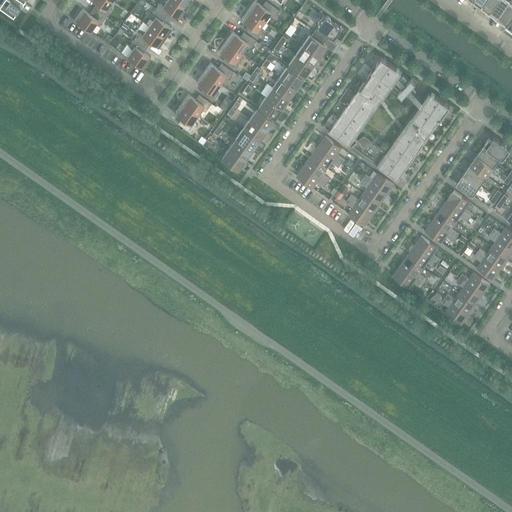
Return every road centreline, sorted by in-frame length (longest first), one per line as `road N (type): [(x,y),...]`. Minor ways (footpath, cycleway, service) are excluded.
road 1 (unclassified): [(0,150),(511,511)]
road 2 (residential): [(481,102),(373,254),(275,185),(263,175),(373,25)]
road 3 (residential): [(220,0),(150,98),(40,19),(54,0)]
road 4 (residential): [(481,102),(373,25)]
